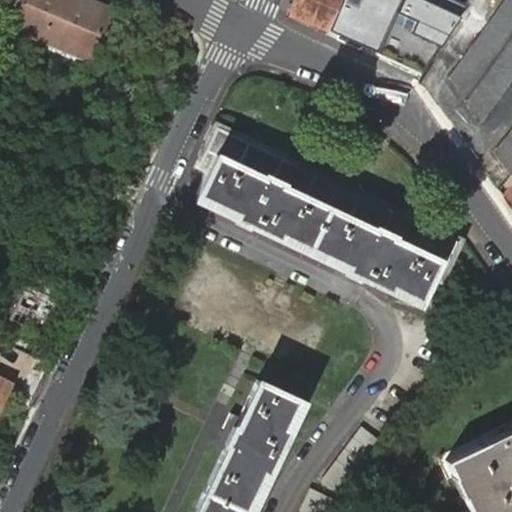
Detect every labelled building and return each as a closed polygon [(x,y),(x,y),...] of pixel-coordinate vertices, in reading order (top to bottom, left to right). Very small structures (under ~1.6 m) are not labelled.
[(59,38),(92,52),(110,10),(108,9),(86,0),(18,0),(8,23),(40,37),(56,44),(59,38)] [(294,0),(289,14),(328,30),(340,0),(294,0)] [(340,0),(328,30),(419,71),(464,2),(460,0),(340,0)] [(511,0),(504,0),(450,77),(481,120),(511,76),(511,0)] [(89,58),(92,52),(59,38),(56,44),(40,37),(38,44),(85,64),(87,57),(89,58)] [(206,172),(196,193),(236,211),(234,216),(235,217),(278,237),(281,233),(317,249),(346,264),(344,269),(389,289),(391,285),(419,298),(428,277),(438,282),(458,240),(438,229),(294,163),(233,133),(217,126),(197,168),(206,172)] [(511,173),(511,129),(495,151),(511,174),(511,173)] [(11,318),(39,332),(61,287),(32,274),(11,318)] [(0,404),(11,383),(0,378),(0,404)] [(242,511),(265,466),(269,467),(288,428),(284,425),(297,397),(257,378),(239,416),(235,425),(233,424),(228,434),(224,442),(226,443),(193,511),(242,511)] [(362,427),(321,481),(343,497),(383,442),(362,427)] [(511,511),(511,436),(488,448),(485,441),(445,460),(469,511),(511,511)] [(328,511),(334,500),(311,488),(300,511),(328,511)]
